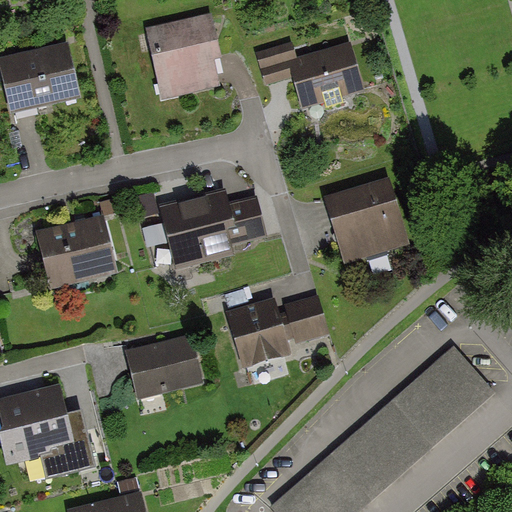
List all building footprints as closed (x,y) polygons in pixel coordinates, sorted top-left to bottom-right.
[(209,24),(151,37),(165,94),(222,80),(209,24)] [(296,45),(263,55),(270,78),(290,72),(300,108),(360,91),(347,46),(301,60),(296,45)] [(70,50),(6,64),(17,111),(80,98),(70,50)] [(388,185),(335,200),(351,257),(405,241),(388,185)] [(240,192),(173,209),(187,263),(254,246),(240,192)] [(107,221),(46,235),(57,284),(118,270),(107,221)] [(318,293),(242,319),(256,358),(331,333),(318,293)] [(195,339),(136,351),(144,393),(204,381),(195,339)] [(453,346),(270,508),(273,511),(358,511),(495,391),(487,383),(459,353),(453,346)] [(71,407),(88,406),(87,381),(70,381),(71,407)] [(62,391),(10,401),(20,451),(72,441),(62,391)] [(145,511),(142,499),(87,511),(145,511)]
